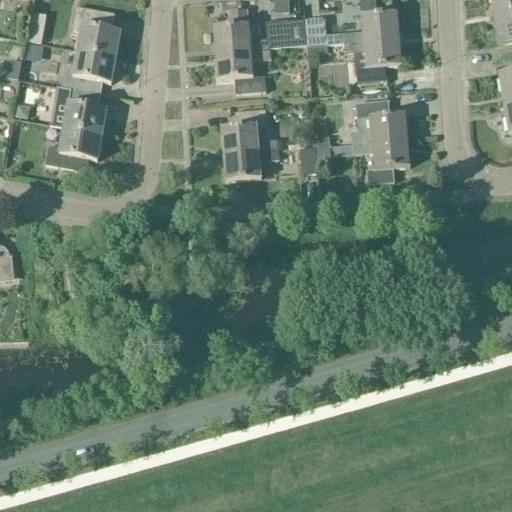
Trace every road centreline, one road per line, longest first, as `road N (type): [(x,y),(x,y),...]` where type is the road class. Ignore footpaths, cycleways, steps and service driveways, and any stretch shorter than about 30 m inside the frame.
road 1 (secondary): [(0,470),(511,328)]
road 2 (residential): [(0,197),(112,210),(134,197),(146,170),(155,0)]
road 3 (residential): [(482,187),(457,166),(446,0)]
